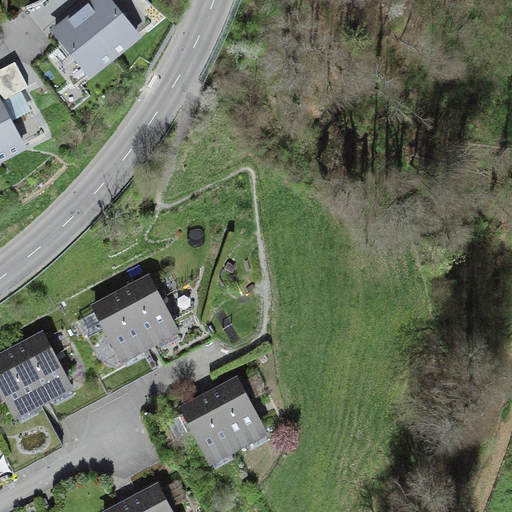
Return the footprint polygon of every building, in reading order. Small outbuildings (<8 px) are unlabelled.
[(8,0),(0,0),(0,18),(14,14),(8,0)] [(23,0),(8,0),(14,14),(26,10),(23,0)] [(104,1),(80,17),(116,68),(140,52),(104,1)] [(92,86),(116,68),(80,17),(55,35),(92,86)] [(0,99),(0,159),(26,145),(0,99)] [(125,294),(149,341),(177,326),(154,279),(125,294)] [(149,341),(125,294),(89,311),(113,358),(149,341)] [(17,349),(40,394),(71,379),(48,333),(17,349)] [(40,394),(17,349),(0,357),(0,385),(12,408),(40,394)] [(207,398),(232,442),(261,426),(236,382),(207,398)] [(232,442),(207,398),(178,414),(203,458),(232,442)] [(130,496),(138,511),(170,511),(155,483),(130,496)] [(138,511),(130,496),(100,511),(138,511)]
